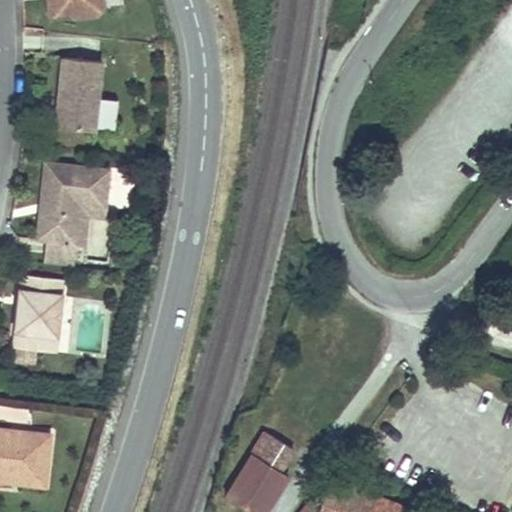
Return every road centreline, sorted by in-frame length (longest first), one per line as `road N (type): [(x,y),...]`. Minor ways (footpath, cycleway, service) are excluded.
road 1 (tertiary): [(114,511),(149,404),(198,188),(204,69),(190,0)]
road 2 (unclassified): [(402,0),(352,70),(331,119),(325,189),(339,250),(376,292),(420,299),(459,274),(511,203)]
